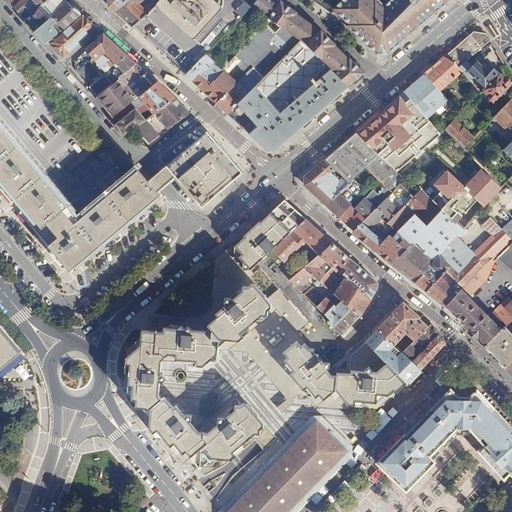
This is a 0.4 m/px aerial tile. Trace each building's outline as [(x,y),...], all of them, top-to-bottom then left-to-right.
[(46,0),(21,0),(13,8),(35,33),(49,19),(38,8),(46,0)] [(65,2),(63,0),(46,0),(38,8),(49,19),(52,17),(57,22),(52,26),(58,33),(79,14),(65,2)] [(108,0),(109,6),(115,11),(128,0),(108,0)] [(134,29),(136,26),(160,0),(128,0),(115,11),(134,29)] [(160,0),(136,26),(187,74),(215,44),(252,7),(242,0),(160,0)] [(270,0),(258,0),(252,7),(267,18),(300,41),(308,47),(348,88),(358,79),(362,76),(365,73),(349,57),(348,58),(346,56),(337,47),(335,45),(336,44),(321,30),(319,31),(297,15),(298,13),(281,1),(279,3),(277,5),(270,0)] [(374,0),(345,0),(336,10),(351,26),(350,27),(368,45),(375,52),(378,55),(386,56),(446,3),(449,0),(392,0),(385,7),(377,0),(376,0),(375,1),(374,0)] [(49,19),(35,33),(45,45),(58,33),(52,26),(57,22),(52,17),(49,19)] [(82,17),(52,44),(63,57),(95,27),(82,17)] [(204,93),(216,104),(252,69),(262,79),(300,41),(267,18),(227,63),(222,69),(224,70),(204,93)] [(474,30),(444,57),(455,64),(459,68),(466,61),(490,40),(485,32),(474,30)] [(103,33),(86,50),(95,61),(101,56),(105,60),(107,58),(114,65),(115,64),(126,54),(103,33)] [(262,79),(227,113),(264,148),(278,148),(347,89),(348,88),(308,47),(300,41),(262,79)] [(188,78),(190,81),(202,68),(206,71),(214,62),(222,69),(227,63),(219,56),(223,51),(215,44),(187,74),(185,76),(188,78)] [(136,64),(126,54),(115,64),(124,73),(136,64)] [(444,57),(425,73),(441,92),(447,87),(445,85),(462,71),(459,68),(455,64),(444,57)] [(472,67),(468,63),(466,61),(459,68),(462,71),(470,81),(474,78),(484,88),(497,75),(489,66),(484,71),(476,63),(472,67)] [(190,81),(204,93),(224,70),(222,69),(214,62),(206,71),(202,68),(190,81)] [(124,73),(118,78),(135,100),(140,96),(155,82),(136,64),(124,73)] [(216,104),(227,113),(262,79),(252,69),(216,104)] [(425,73),(357,133),(396,173),(415,157),(408,148),(412,144),(419,153),(440,135),(430,122),(447,100),(441,92),(425,73)] [(484,88),(483,90),(494,101),(509,86),(497,74),(497,75),(484,88)] [(103,75),(87,87),(94,95),(110,83),(103,75)] [(111,83),(95,97),(113,119),(131,104),(135,100),(118,78),(111,83)] [(173,98),(155,82),(140,96),(145,102),(136,109),(131,104),(113,119),(112,120),(123,134),(134,126),(146,118),(173,98)] [(188,112),(173,98),(146,118),(158,136),(188,112)] [(511,100),(494,119),(496,121),(499,119),(511,135),(511,100)] [(146,118),(134,126),(148,144),(158,136),(146,118)] [(453,121),(444,130),(465,150),(473,140),(453,121)] [(0,179),(16,199),(20,203),(24,208),(47,233),(53,229),(65,242),(53,252),(69,272),(159,194),(149,183),(138,169),(78,221),(0,128),(0,179)] [(206,133),(167,164),(169,167),(178,178),(193,197),(194,198),(198,204),(238,172),(206,133)] [(357,133),(326,160),(333,168),(342,177),(349,184),(354,178),(365,167),(392,192),(399,185),(397,182),(401,179),(396,173),(357,133)] [(511,141),(503,150),(511,158),(511,141)] [(313,193),(339,216),(350,205),(366,190),(354,178),(349,184),(342,177),(339,181),(329,171),(333,168),(326,160),(305,178),(304,185),(310,191),(313,193)] [(149,183),(159,194),(168,186),(178,178),(169,167),(158,175),(149,183)] [(451,219),(455,214),(456,213),(450,207),(467,189),(482,203),(500,185),(480,167),(462,185),(444,168),(430,182),(441,191),(432,200),(451,219)] [(16,199),(0,179),(0,189),(11,203),(16,199)] [(373,249),(391,263),(410,244),(397,233),(392,238),(389,235),(387,237),(385,234),(391,228),(386,222),(409,194),(399,185),(392,192),(378,206),(354,229),(374,248),(373,249)] [(391,263),(407,275),(455,223),(459,218),(455,214),(451,219),(432,200),(417,186),(409,194),(386,222),(391,228),(397,233),(410,244),(391,263)] [(339,216),(354,229),(378,206),(365,195),(352,207),(350,205),(339,216)] [(65,242),(53,229),(47,233),(24,208),(19,213),(53,252),(65,242)] [(282,208),(276,213),(293,229),(304,219),(296,211),(291,216),(282,208)] [(220,318),(209,327),(227,346),(230,352),(248,353),(285,397),(288,400),(278,408),(283,414),(294,405),(295,400),(298,397),(300,396),(308,397),(302,388),(325,369),(326,368),(327,362),(326,362),(322,362),(320,364),(294,334),(304,325),(275,291),(264,300),(245,278),(252,272),(248,268),(293,229),(276,213),(271,217),(268,214),(234,244),(237,248),(216,266),(213,302),(220,303),(217,314),(220,318)] [(511,241),(511,238),(501,228),(490,216),(481,225),(492,238),(473,257),(475,260),(461,276),(452,267),(427,291),(446,306),(447,305),(491,261),(511,241)] [(332,243),(304,219),(293,229),(272,251),(283,263),(284,262),(305,242),(319,255),(332,243)] [(511,227),(507,222),(501,228),(511,238),(511,227)] [(414,281),(415,281),(455,237),(454,236),(461,229),(455,223),(407,275),(414,281)] [(415,281),(427,291),(452,267),(449,266),(450,263),(446,260),(461,243),(455,237),(415,281)] [(349,259),(332,243),(319,255),(309,263),(305,260),(300,265),(304,268),(312,275),(319,282),(330,269),(336,262),(341,266),(349,259)] [(511,250),(509,247),(498,258),(511,271),(511,250)] [(336,262),(330,269),(336,273),(338,272),(370,298),(376,289),(377,283),(349,259),(341,266),(336,262)] [(447,305),(484,343),(504,326),(511,319),(511,301),(509,297),(487,318),(467,297),(487,278),(493,262),(491,261),(447,305)] [(304,268),(289,281),(313,305),(320,298),(310,288),(308,290),(302,285),(312,275),(304,268)] [(334,294),(341,301),(359,317),(359,316),(370,298),(338,272),(336,273),(330,269),(319,282),(325,287),(334,277),(342,283),(334,294)] [(325,298),(316,308),(329,321),(327,322),(341,336),(358,317),(359,317),(341,301),(335,307),(325,298)] [(403,304),(377,330),(394,345),(406,333),(414,341),(421,334),(422,335),(430,325),(428,327),(418,318),(419,317),(403,304)] [(439,333),(430,325),(422,335),(421,334),(414,341),(403,352),(413,361),(421,353),(419,351),(417,352),(412,348),(414,346),(418,347),(419,346),(424,350),(437,336),(439,333)] [(484,344),(504,367),(511,360),(511,334),(504,326),(484,343),(484,344)] [(136,407),(143,415),(151,415),(150,390),(166,391),(166,388),(173,385),(168,379),(168,367),(172,364),(175,361),(182,361),(182,366),(192,366),(195,372),(210,372),(217,367),(224,367),(227,346),(211,329),(207,332),(197,332),(190,327),(184,333),(175,332),(170,328),(165,328),(165,332),(149,331),(140,330),(140,345),(124,359),(124,365),(127,366),(126,386),(126,388),(130,389),(133,391),(132,402),(136,407)] [(377,330),(365,342),(407,383),(421,368),(413,361),(403,352),(394,345),(377,330)] [(0,333),(0,369),(18,354),(0,333)] [(445,343),(437,336),(424,350),(421,353),(413,361),(421,368),(445,343)] [(330,374),(325,369),(302,388),(317,408),(361,411),(361,406),(381,407),(383,399),(392,399),(398,395),(400,397),(411,388),(365,342),(350,357),(349,372),(335,372),(335,374),(330,374)] [(511,511),(511,428),(476,389),(468,397),(463,397),(457,397),(450,389),(406,434),(405,433),(377,462),(406,490),(409,487),(434,462),(432,460),(456,436),(462,435),(467,435),(479,449),(477,452),(490,466),(501,479),(504,477),(511,485),(511,511)] [(169,445),(174,451),(190,438),(200,432),(196,428),(197,421),(192,415),(187,415),(181,410),(177,405),(174,407),(166,398),(166,391),(150,390),(151,415),(149,429),(152,433),(162,445),(169,445)] [(190,438),(174,451),(175,452),(179,457),(186,457),(188,461),(192,459),(205,473),(217,463),(234,464),(240,459),(238,457),(259,440),(266,441),(266,434),(269,431),(262,420),(253,411),(244,403),(241,406),(235,405),(230,415),(226,419),(221,416),(216,416),(216,422),(217,424),(213,428),(207,432),(202,432),(200,432),(190,438)] [(220,511),(219,511),(292,511),(350,455),(349,446),(347,444),(331,427),(321,417),(312,417),(220,511)] [(354,451),(361,455),(367,444),(360,440),(354,451)] [(368,501),(359,511),(372,511),(376,508),(368,501)]
